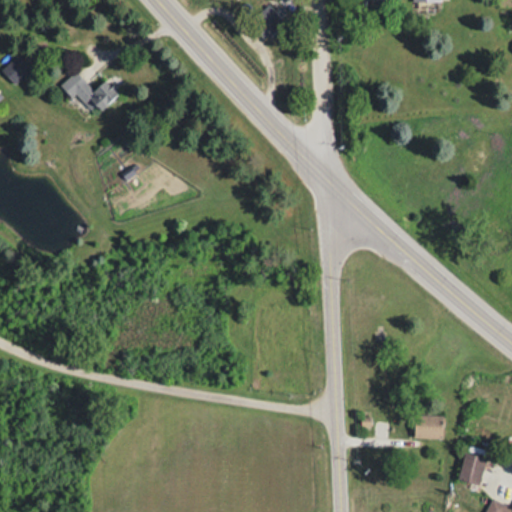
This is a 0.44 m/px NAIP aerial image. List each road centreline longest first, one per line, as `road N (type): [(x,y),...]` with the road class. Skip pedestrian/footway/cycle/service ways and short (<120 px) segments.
road 1 (tertiary): [(511,338),(326,177),(161,0)]
road 2 (residential): [(340,511),(326,177)]
road 3 (residential): [(326,177),(317,0)]
